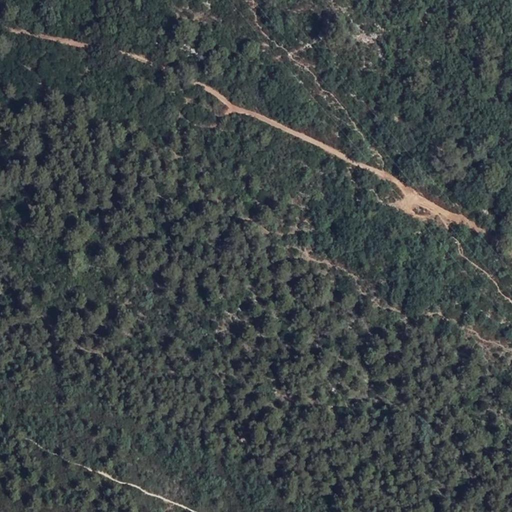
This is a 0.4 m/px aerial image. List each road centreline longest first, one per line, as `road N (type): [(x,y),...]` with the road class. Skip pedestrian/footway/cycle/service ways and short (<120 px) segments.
road 1 (track): [(0,26),(183,73),(234,107),(382,174),(511,253)]
road 2 (track): [(192,511),(0,429)]
